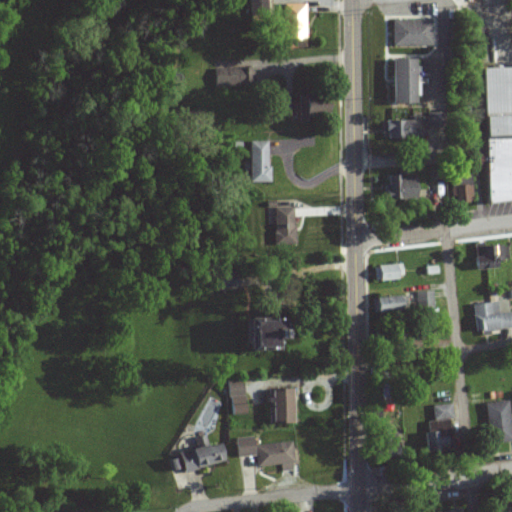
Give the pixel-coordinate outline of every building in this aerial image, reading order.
[(303,48),(302,4),(280,4),(281,49),(303,48)] [(428,20),(389,19),(388,45),(428,46),(428,20)] [(409,104),(409,58),(386,59),(386,104),(409,104)] [(211,86),(251,87),(251,67),(212,66),(211,86)] [(511,198),(511,67),(480,69),(483,116),(479,116),(482,152),(460,153),(461,167),(483,166),(485,200),(511,198)] [(324,118),(324,95),(294,95),(294,122),(308,123),(308,117),(324,118)] [(381,121),(382,140),(409,139),(409,121),(381,121)] [(265,183),(266,141),(246,141),(246,182),(265,183)] [(387,200),(416,199),(415,177),(387,178),(387,200)] [(469,185),(451,186),(452,203),(470,202),(469,185)] [(271,207),(272,245),(292,245),(291,207),(271,207)] [(495,269),(495,260),(505,260),(504,245),(471,246),(472,270),(495,269)] [(371,265),(372,281),(401,280),(401,264),(371,265)] [(235,272),(211,273),(212,290),(235,289),(235,272)] [(371,313),(433,309),(431,293),(370,297),(371,313)] [(471,331),(511,330),(510,312),(496,313),(496,303),(471,303),(471,331)] [(241,348),(264,347),(264,340),(271,339),(271,320),(241,321),(241,348)] [(225,411),(241,412),(241,380),(226,379),(225,411)] [(266,390),(266,424),(290,423),(290,389),(266,390)] [(506,401),(483,403),(488,444),(510,442),(506,401)] [(431,420),(452,419),(451,404),(431,405),(431,420)] [(391,428),(374,428),(373,445),(391,446),(391,428)] [(447,432),(422,433),(423,453),(448,452),(447,432)] [(221,463),(217,444),(206,446),(203,436),(188,439),(190,448),(173,452),(174,458),(165,460),(168,471),(178,469),(179,472),(221,463)] [(233,457),(250,457),(250,437),(232,438),(233,457)] [(288,442),(252,444),(253,466),(279,465),(279,471),(289,471),(288,442)]
